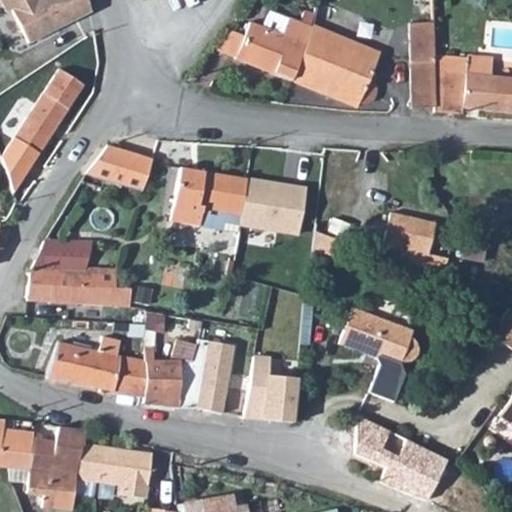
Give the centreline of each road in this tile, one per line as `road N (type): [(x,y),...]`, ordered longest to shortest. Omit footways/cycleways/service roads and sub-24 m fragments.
road 1 (residential): [(0,378),(58,405),(332,475),(411,511)]
road 2 (unclassified): [(145,94),(206,114),(511,139)]
road 3 (unclassified): [(0,290),(45,199),(104,127),(145,94)]
